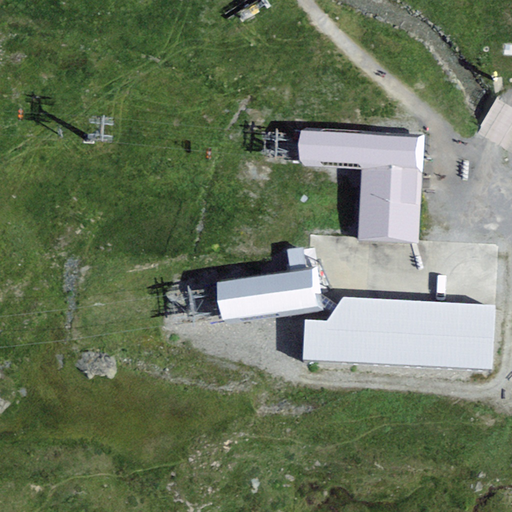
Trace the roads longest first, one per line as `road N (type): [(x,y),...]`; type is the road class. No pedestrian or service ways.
road 1 (track): [(511,120),(477,188),(473,265),(348,263)]
road 2 (track): [(477,188),(443,133),(330,34),(304,0)]
road 3 (track): [(500,381),(502,292),(473,265)]
